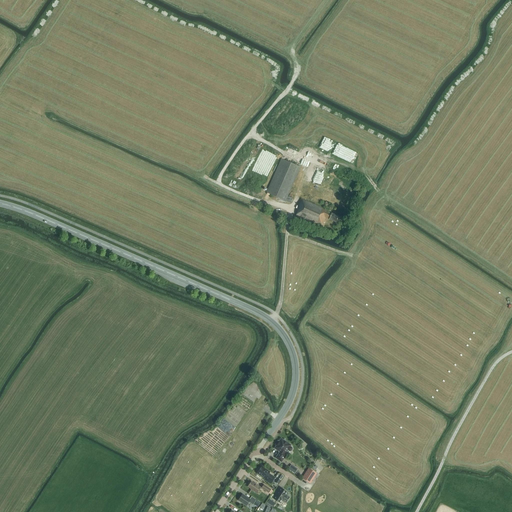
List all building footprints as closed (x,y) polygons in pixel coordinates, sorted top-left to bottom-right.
[(267,192),(291,203),(292,199),(288,197),(300,167),(281,159),(267,192)] [(325,218),(336,222),(339,216),(328,212),(328,211),(301,199),(297,211),(298,211),(296,215),(322,227),(325,218)] [(286,455),(285,454),(287,450),(290,451),(291,451),(293,449),(292,447),(290,446),(290,445),(285,442),(285,439),(282,440),(281,439),(280,440),(278,441),(278,443),(275,448),(279,451),(279,453),(280,453),(276,458),(282,461),(286,455)] [(295,473),(297,470),(298,469),(291,464),(288,469),(295,473)] [(264,480),(271,484),(275,478),(269,474),(270,472),(262,466),(260,468),(259,468),(258,470),(258,471),(257,473),(265,479),(264,480)] [(303,478),(310,483),(316,474),(309,469),(303,478)] [(255,483),(255,484),(251,482),(248,487),(251,489),(257,493),(261,487),(255,483)] [(274,499),(281,503),(283,501),(286,503),(289,497),(286,495),(288,493),(281,488),(274,499)] [(243,495),(243,494),(239,500),(239,501),(239,500),(247,506),(250,500),(243,495)] [(254,498),(252,501),(256,504),(256,505),(258,507),(260,502),(254,498)]
